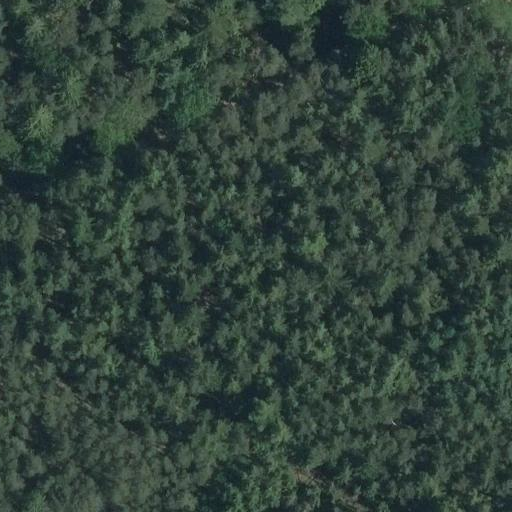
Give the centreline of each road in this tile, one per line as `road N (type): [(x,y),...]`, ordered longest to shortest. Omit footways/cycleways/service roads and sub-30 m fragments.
road 1 (track): [(200,122),(493,0)]
road 2 (track): [(0,204),(200,122)]
